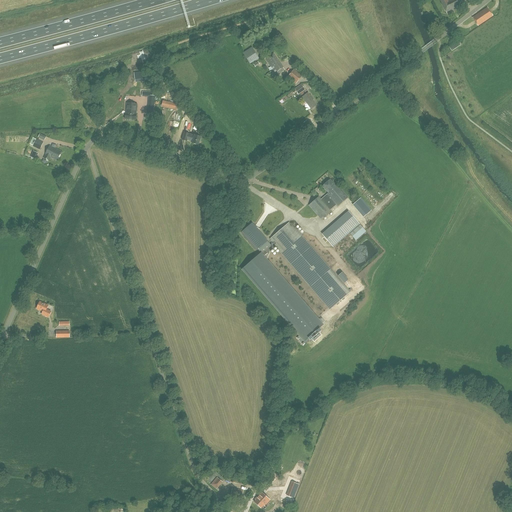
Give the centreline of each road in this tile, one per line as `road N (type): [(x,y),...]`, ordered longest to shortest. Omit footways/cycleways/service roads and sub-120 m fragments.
road 1 (unclassified): [(86,150),(111,139),(253,176),(435,41)]
road 2 (unclassified): [(221,511),(228,508),(182,435),(86,150)]
road 3 (motorway): [(0,58),(210,0)]
road 4 (unclassified): [(0,341),(86,150)]
road 5 (motorway): [(157,0),(0,42)]
